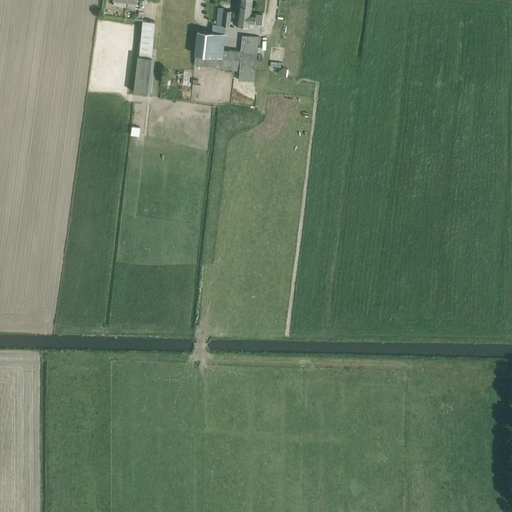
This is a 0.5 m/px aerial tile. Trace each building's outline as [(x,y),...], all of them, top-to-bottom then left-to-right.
[(117,0),(127,1),(126,8),(135,9),(135,0),(117,0)] [(238,17),(237,24),(249,26),(249,23),(254,23),(262,24),(262,14),(255,13),(250,13),(251,8),(251,0),(239,0),(239,7),(238,17)] [(218,8),(216,24),(230,26),(231,11),(223,10),(223,9),(218,8)] [(142,20),(139,56),(151,57),(155,22),(142,20)] [(197,40),(194,65),(238,70),(237,79),(253,81),(254,71),(258,37),(243,35),(241,51),(229,50),(223,49),(223,43),(224,33),(198,31),(197,40)] [(283,41),(273,41),(273,66),(282,66),(283,41)]
